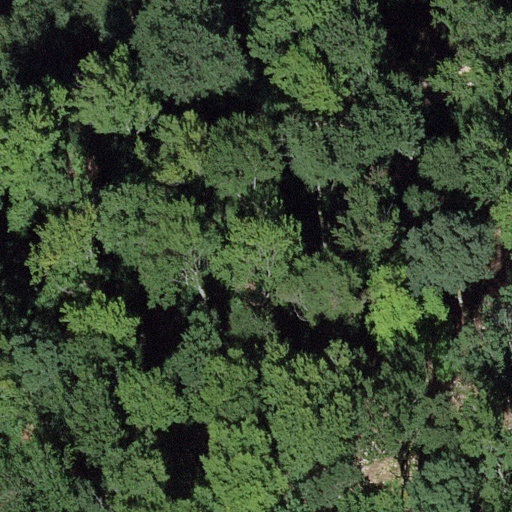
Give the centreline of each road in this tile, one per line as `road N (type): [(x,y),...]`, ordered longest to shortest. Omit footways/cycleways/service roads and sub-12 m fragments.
road 1 (track): [(511,44),(330,114),(0,276)]
road 2 (track): [(353,511),(511,352)]
